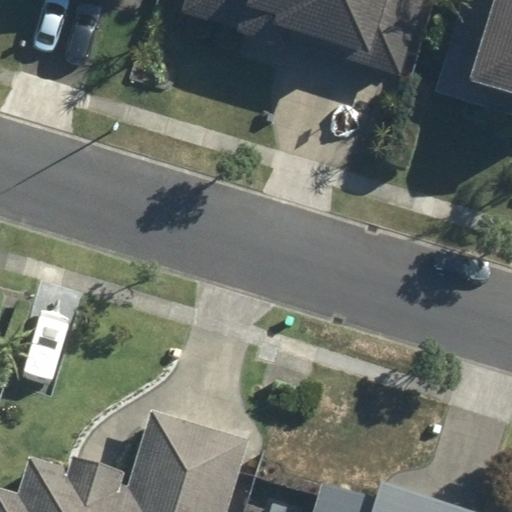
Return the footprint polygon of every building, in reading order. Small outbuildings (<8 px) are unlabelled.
[(78,0),(127,15),(132,0),(78,0)] [(191,0),(181,32),(239,50),(236,59),(284,74),(288,63),(367,88),(367,85),(397,93),(425,0),(191,0)] [(511,0),(467,0),(434,110),(466,121),(467,118),(511,130),(511,0)] [(307,384),(280,375),(273,395),(300,405),(307,384)] [(229,511),(246,458),(149,428),(127,502),(119,500),(122,490),(71,474),(67,487),(30,475),(17,511),(14,511),(0,507),(0,511),(229,511)] [(356,511),(326,502),(322,511),(415,511),(382,500),(378,511),(356,511)]
